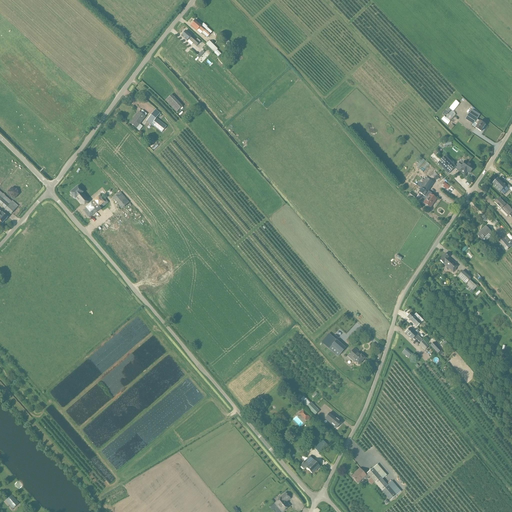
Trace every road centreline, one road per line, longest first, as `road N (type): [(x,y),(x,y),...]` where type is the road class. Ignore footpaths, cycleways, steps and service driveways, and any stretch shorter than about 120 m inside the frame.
road 1 (unclassified): [(321,492),(372,386),(407,287),(511,127)]
road 2 (unclassified): [(316,501),(51,189)]
road 3 (unclassified): [(51,189),(195,0)]
